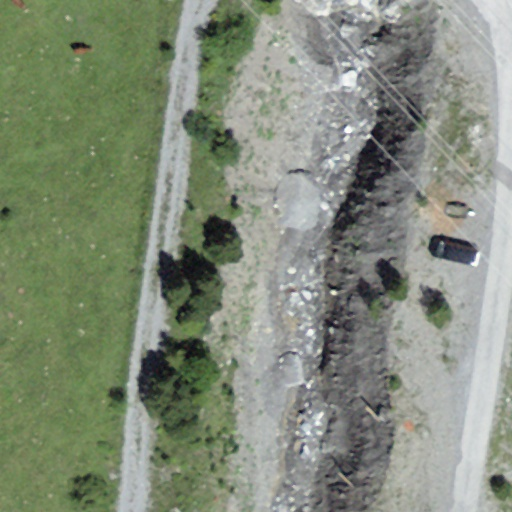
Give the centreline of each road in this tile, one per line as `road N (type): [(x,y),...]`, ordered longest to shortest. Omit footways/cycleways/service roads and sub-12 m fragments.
road 1 (track): [(139,511),(180,238),(179,128),(200,0)]
road 2 (unclassified): [(471,511),(511,207)]
